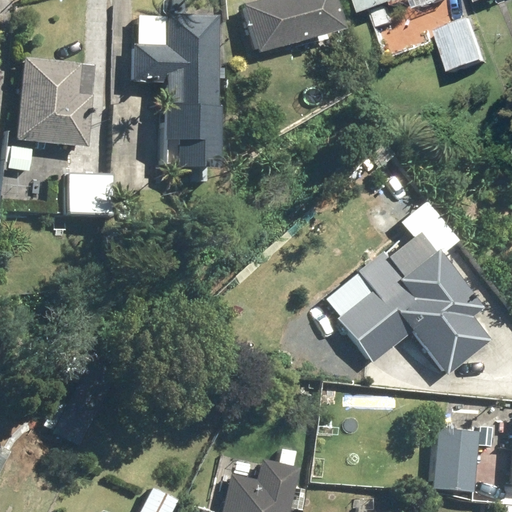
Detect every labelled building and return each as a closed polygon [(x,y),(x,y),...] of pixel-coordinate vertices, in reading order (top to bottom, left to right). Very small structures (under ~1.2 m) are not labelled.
[(232,0),(245,56),(333,36),(324,0),(232,0)] [(353,0),(357,11),(397,0),(353,0)] [(126,48),(124,81),(161,84),(154,171),(200,174),(211,21),(165,17),(163,51),(126,48)] [(472,20),(436,31),(449,73),(485,62),(472,20)] [(15,61),(6,145),(78,153),(87,69),(15,61)] [(364,178),(389,160),(375,142),(351,160),(364,178)] [(103,177),(63,176),(62,217),(103,218),(103,177)] [(362,372),(410,339),(442,378),(493,337),(425,254),(418,260),(417,258),(327,320),(362,372)] [(425,491),(466,494),(471,436),(430,433),(425,491)] [(281,511),(291,471),(255,462),(250,483),(225,478),(218,511),(281,511)] [(145,491),(134,511),(165,511),(170,504),(145,491)]
